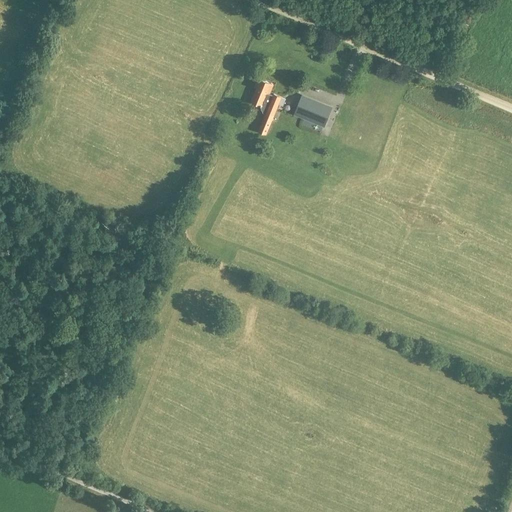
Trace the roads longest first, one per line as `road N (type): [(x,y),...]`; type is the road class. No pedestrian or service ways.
road 1 (track): [(511,103),(262,0)]
road 2 (track): [(155,511),(0,446)]
